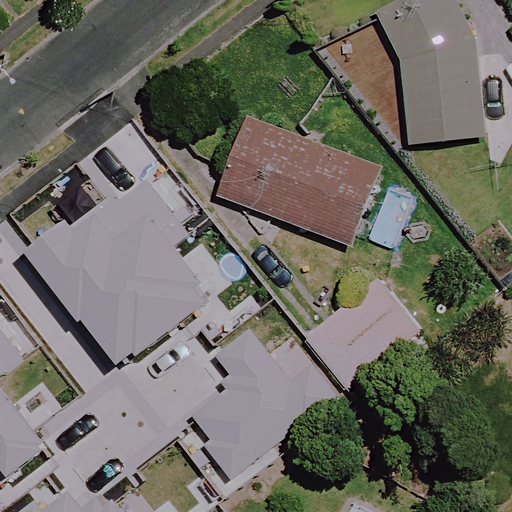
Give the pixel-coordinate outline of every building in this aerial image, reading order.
[(458,0),(415,0),(384,15),(413,69),(420,149),(491,139),(479,35),(458,0)] [(384,172),(255,122),(226,197),(355,247),(384,172)] [(210,291),(147,208),(82,258),(89,267),(53,295),(110,368),(210,291)] [(310,342),(349,392),(423,333),(384,283),(310,342)] [(0,499),(56,495),(54,473),(53,472),(42,335),(0,338),(0,499)] [(79,419),(79,458),(118,458),(118,418),(79,419)] [(84,511),(54,473),(56,495),(0,499),(0,511),(84,511)]
